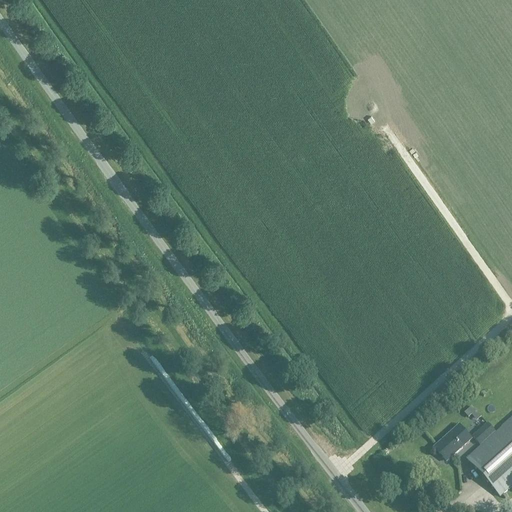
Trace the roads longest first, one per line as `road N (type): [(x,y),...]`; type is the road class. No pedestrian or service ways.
road 1 (unclassified): [(359,511),(0,31)]
road 2 (unknown): [(335,480),(511,318)]
